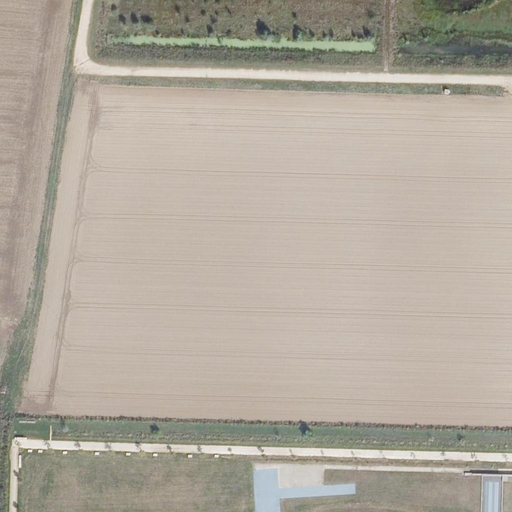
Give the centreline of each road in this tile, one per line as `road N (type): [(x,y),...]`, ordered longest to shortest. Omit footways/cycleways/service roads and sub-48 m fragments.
road 1 (track): [(511,78),(76,67),(86,0)]
road 2 (track): [(76,67),(28,325),(0,402)]
